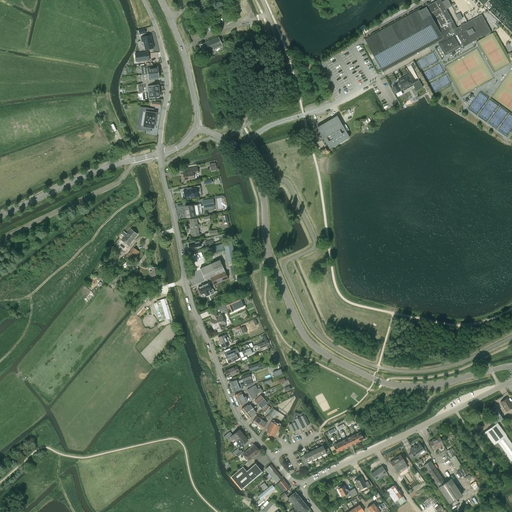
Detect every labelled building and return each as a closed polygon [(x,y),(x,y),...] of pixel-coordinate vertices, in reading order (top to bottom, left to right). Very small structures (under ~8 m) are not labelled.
[(453,30),(452,27),(450,25),(451,25),(450,23),(453,21),(441,0),(438,0),(426,7),(426,6),(365,40),(383,72),(438,41),(441,47),(442,46),(444,51),(443,51),(445,54),(448,52),(449,52),(456,48),(457,47),(459,47),(459,46),(461,49),(491,32),(482,14),(453,30)] [(216,28),(213,20),(202,25),(205,33),(216,28)] [(153,48),(150,35),(141,38),(142,42),(143,41),(145,50),(153,48)] [(222,45),(218,37),(205,43),(204,43),(199,45),(203,54),(205,53),(207,57),(214,53),(214,52),(215,51),(214,49),(222,45)] [(147,51),(136,52),(137,60),(148,59),(147,51)] [(146,66),(141,67),(141,75),(158,73),(157,67),(152,67),(152,64),(146,65),(146,66)] [(158,73),(141,75),(143,83),(143,84),(152,82),(152,83),(154,82),(154,79),(159,79),(158,73)] [(402,89),(413,84),(409,75),(398,81),(399,84),(398,85),(392,87),(396,94),(401,91),(400,89),(402,89)] [(143,83),(141,84),(142,93),(159,91),(158,85),(153,85),(152,83),(152,82),(143,84),(143,83)] [(159,91),(142,93),(143,101),(149,100),(149,101),(155,100),(154,97),(160,97),(160,96),(159,96),(159,91)] [(143,107),(142,119),(154,121),(155,119),(156,119),(156,115),(155,115),(156,113),(153,113),(149,112),(149,108),(143,107)] [(333,147),(348,138),(336,118),(321,126),(333,147)] [(142,119),(140,130),(146,131),(146,127),(151,128),(153,128),(154,126),(155,127),(155,123),(154,122),(154,121),(142,119)] [(187,172),(183,173),(185,181),(194,180),(193,174),(198,173),(197,167),(186,169),(187,172)] [(199,186),(179,189),(181,200),(201,196),(199,186)] [(203,209),(214,207),(213,198),(202,200),(203,209)] [(194,216),(196,216),(195,205),(192,205),(185,206),(186,217),(194,216)] [(199,235),(196,219),(196,218),(188,220),(191,237),(199,235)] [(123,231),(121,234),(124,236),(121,240),(128,246),(137,234),(130,229),(127,234),(124,232),(123,231)] [(231,240),(222,242),(223,244),(224,252),(227,262),(228,262),(229,266),(230,266),(236,264),(231,240)] [(200,241),(188,243),(190,250),(194,249),(193,247),(201,246),(200,241)] [(215,246),(205,249),(206,255),(217,252),(215,246)] [(128,266),(130,263),(139,252),(133,247),(124,258),(127,261),(125,263),(128,266)] [(219,260),(200,269),(205,280),(211,278),(210,277),(225,271),(219,260)] [(225,271),(210,277),(211,278),(214,285),(228,279),(225,273),(225,271)] [(209,283),(198,288),(199,291),(201,294),(203,293),(205,296),(210,294),(210,292),(209,291),(210,290),(212,289),(210,286),(209,283)] [(239,297),(225,303),(230,312),(234,311),(234,310),(243,306),(241,301),(239,297)] [(153,303),(156,312),(159,321),(167,319),(168,321),(173,320),(166,298),(156,301),(156,302),(153,303)] [(226,326),(224,324),(221,315),(220,315),(220,314),(219,313),(217,314),(216,314),(211,316),(213,319),(210,320),(214,328),(216,327),(218,331),(224,329),(224,328),(225,328),(226,326)] [(222,347),(229,344),(225,335),(218,338),(222,347)] [(260,349),(269,345),(267,340),(258,344),(257,345),(258,347),(259,347),(260,349)] [(234,349),(224,354),(226,358),(236,354),(239,353),(237,348),(234,349)] [(236,354),(226,358),(228,363),(238,359),(241,357),(243,356),(242,352),(239,353),(236,354)] [(252,367),(248,368),(250,371),(253,370),(261,367),(259,363),(251,365),(252,367)] [(227,377),(236,373),(239,372),(236,366),(225,371),(227,377)] [(243,382),(245,382),(251,379),(249,373),(241,376),(243,382)] [(238,385),(236,379),(229,382),(231,387),(238,385)] [(240,391),(240,390),(242,389),(240,384),(238,385),(231,387),(233,393),(240,391)] [(255,385),(246,390),(249,394),(258,389),(255,385)] [(258,389),(249,394),(252,400),(257,397),(255,395),(260,393),(258,389)] [(241,392),(234,395),(236,401),(244,397),(241,392)] [(260,395),(254,401),(258,405),(264,399),(260,395)] [(244,397),(236,401),(239,406),(246,403),(246,402),(248,401),(246,396),(244,397)] [(511,402),(511,404),(507,398),(500,403),(506,412),(511,407),(511,402)] [(264,399),(258,405),(261,409),(261,408),(262,409),(263,410),(267,405),(266,404),(267,403),(264,399)] [(247,404),(241,409),(245,414),(251,409),(253,408),(250,404),(248,406),(247,404)] [(263,410),(262,411),(267,414),(271,408),(267,405),(263,410)] [(495,423),(502,418),(501,416),(494,406),(489,409),(492,413),(491,414),(493,421),(495,423)] [(251,409),(245,414),(248,419),(255,414),(254,414),(256,412),(253,408),(251,409)] [(273,408),(268,415),(274,419),(278,412),(273,408)] [(309,424),(304,414),(303,415),(294,412),(291,421),(292,423),(288,425),(292,432),(299,428),(299,429),(305,427),(305,426),(309,424)] [(257,426),(262,419),(263,418),(259,416),(258,417),(257,416),(252,422),(257,426)] [(257,426),(262,429),(266,423),(262,419),(257,426)] [(273,420),(266,431),(268,433),(267,435),(270,436),(271,434),(273,435),(278,426),(280,427),(281,425),(273,420)] [(497,423),(484,432),(494,445),(498,442),(502,447),(507,455),(511,461),(511,459),(511,444),(510,442),(508,440),(506,437),(505,436),(506,435),(497,423)] [(232,434),(229,436),(230,437),(232,440),(234,438),(236,441),(243,435),(239,430),(232,435),(232,434)] [(359,442),(360,441),(364,439),(360,432),(355,434),(359,442)] [(355,444),(359,442),(355,434),(351,436),(355,444)] [(243,435),(236,441),(238,444),(236,445),(238,448),(248,440),(243,435)] [(350,446),(355,444),(351,436),(346,438),(350,446)] [(446,450),(443,444),(439,437),(429,442),(433,451),(437,449),(439,454),(446,450)] [(346,448),(350,446),(346,438),(342,440),(346,448)] [(338,443),(341,450),(346,448),(342,440),(338,443)] [(318,447),(318,448),(321,455),(326,453),(323,446),(323,445),(322,443),(320,444),(321,446),(318,447)] [(337,453),(341,450),(338,443),(333,445),(337,453)] [(412,461),(418,456),(417,455),(424,449),(420,444),(419,445),(418,444),(416,446),(410,451),(411,453),(408,455),(412,461)] [(259,452),(256,448),(254,445),(243,454),(249,461),(259,452)] [(313,450),(317,457),(321,455),(318,448),(318,447),(317,445),(316,446),(315,446),(316,448),(313,450)] [(309,452),(308,452),(312,460),(316,458),(317,457),(313,450),(312,448),(311,449),(312,451),(309,452)] [(303,456),(301,457),(305,467),(308,466),(306,462),(312,460),(308,452),(309,452),(308,450),(306,451),(307,453),(303,455),(303,456)] [(400,455),(389,462),(394,470),(395,469),(397,472),(398,473),(408,466),(407,465),(405,462),(400,455)] [(456,469),(461,466),(454,455),(449,459),(456,469)] [(445,482),(431,462),(430,460),(423,466),(422,468),(435,487),(437,486),(449,503),(461,494),(451,478),(445,482)] [(262,472),(255,464),(246,471),(242,467),(231,477),(242,490),(262,472)] [(268,473),(274,469),(271,465),(265,469),(268,473)] [(376,481),(387,473),(382,466),(371,474),(376,481)] [(465,467),(457,472),(460,477),(468,472),(465,467)] [(277,473),(274,469),(268,473),(272,477),(277,473)] [(404,475),(409,484),(414,481),(409,472),(404,475)] [(281,478),(278,473),(277,473),(272,477),(276,482),(281,478)] [(359,490),(366,487),(367,488),(370,487),(367,481),(364,483),(361,477),(355,480),(359,490)] [(283,479),(276,485),(282,492),(289,487),(283,479)] [(261,494),(258,496),(258,497),(260,500),(263,497),(274,488),(273,487),(272,485),(261,494)] [(342,485),(337,488),(338,489),(342,496),(344,495),(346,498),(349,496),(350,495),(351,497),(357,494),(354,489),(348,491),(347,489),(346,489),(344,485),(342,486),(342,485)] [(397,500),(402,496),(394,485),(386,490),(390,496),(394,502),(397,500)] [(295,492),(287,498),(289,500),(288,500),(289,502),(290,501),(293,504),(300,498),(295,492)] [(362,498),(360,500),(364,506),(375,499),(373,496),(365,502),(362,498)] [(400,505),(397,500),(394,502),(390,496),(387,498),(395,509),(400,505)] [(278,511),(275,511),(306,511),(310,509),(300,498),(293,504),(294,505),(293,506),(294,508),(292,510),(289,511),(284,511),(285,511),(284,511),(282,511),(278,511)] [(370,511),(377,508),(373,503),(367,508),(369,511),(370,511)]
